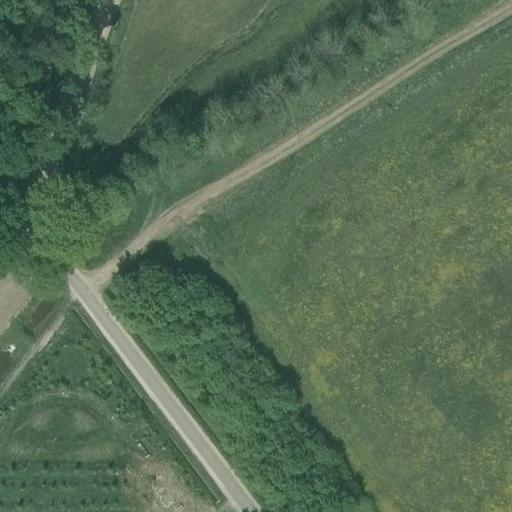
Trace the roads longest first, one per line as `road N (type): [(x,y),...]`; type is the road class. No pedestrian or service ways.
road 1 (track): [(511,2),(77,285)]
road 2 (unclassified): [(253,511),(0,187)]
road 3 (track): [(29,224),(106,0)]
